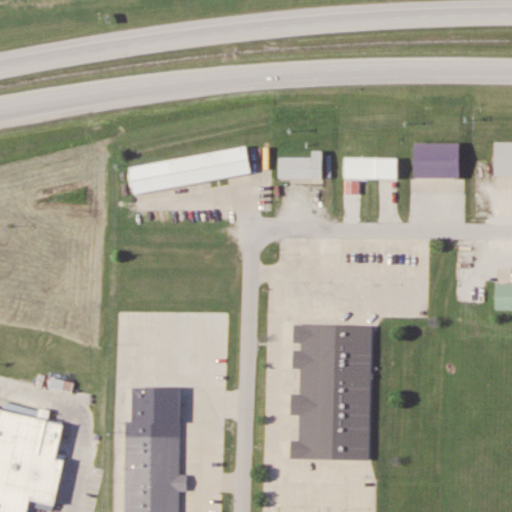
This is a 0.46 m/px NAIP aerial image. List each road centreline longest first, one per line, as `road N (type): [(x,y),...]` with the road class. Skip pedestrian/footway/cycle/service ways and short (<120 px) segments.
road 1 (trunk): [(511,17),(373,20),(0,64)]
road 2 (trunk): [(0,110),(284,76),(511,74)]
road 3 (residential): [(242,511),(250,227)]
road 4 (residential): [(511,230),(250,227)]
